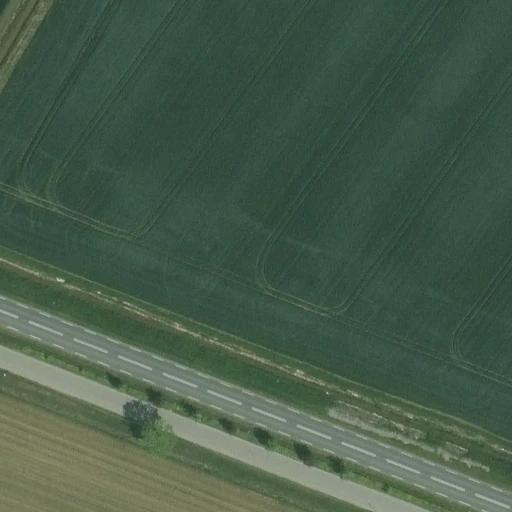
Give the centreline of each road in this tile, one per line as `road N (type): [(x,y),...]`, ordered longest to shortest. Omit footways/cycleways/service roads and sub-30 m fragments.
road 1 (secondary): [(511,509),(0,311)]
road 2 (unclassified): [(406,511),(0,356)]
